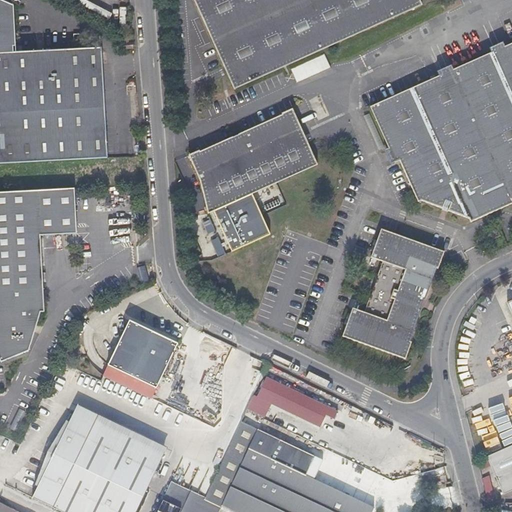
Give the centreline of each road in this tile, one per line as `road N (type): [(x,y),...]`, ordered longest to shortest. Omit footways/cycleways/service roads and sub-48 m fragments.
road 1 (unclassified): [(146,0),(168,270),(179,295),(201,314),(452,433)]
road 2 (unknown): [(0,477),(72,392),(187,439),(246,335)]
road 3 (unclassified): [(452,433),(440,366),(452,306),(511,263)]
road 4 (unknown): [(371,184),(390,202),(449,228),(474,284)]
